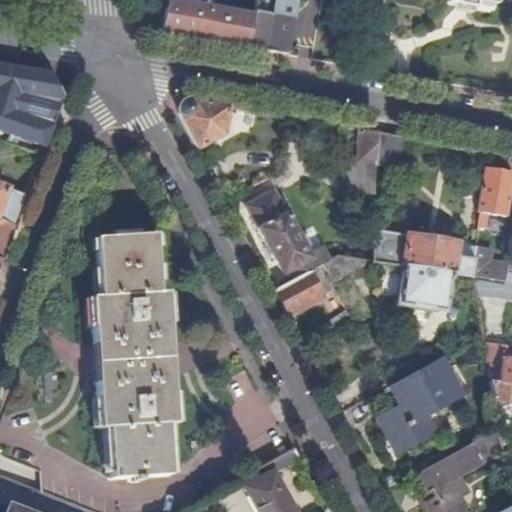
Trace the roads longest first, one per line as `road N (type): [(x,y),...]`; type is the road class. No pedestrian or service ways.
road 1 (residential): [(112,55),(363,511)]
road 2 (tertiary): [(112,55),(511,129)]
road 3 (residential): [(112,55),(0,343)]
